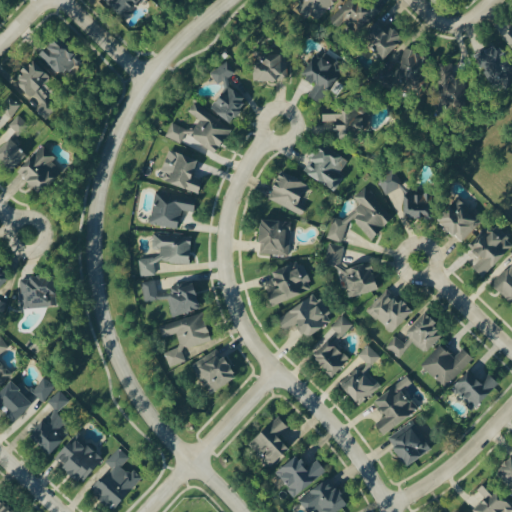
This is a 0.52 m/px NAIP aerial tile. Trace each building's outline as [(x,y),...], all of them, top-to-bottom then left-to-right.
[(107,0),(126,19),(144,0),(107,0)] [(338,0),(298,0),(295,4),(307,17),(312,13),(318,20),(338,0)] [(349,0),(330,18),(341,31),(349,23),(358,33),(379,14),(365,0),(349,0)] [(385,59),(406,40),(393,26),(387,32),(378,22),(363,36),(385,59)] [(60,75),(80,56),(61,35),(41,54),(60,75)] [(511,60),(503,43),(482,53),(501,91),(511,85),(511,60)] [(394,78),(421,89),(433,59),(406,48),(394,78)] [(344,65),(318,51),(305,76),(317,82),(310,96),(324,104),(344,65)] [(257,81),(288,80),(287,54),(256,55),(257,81)] [(39,91),(53,78),(36,60),(16,79),(35,99),(31,102),(46,120),(57,110),(39,91)] [(213,109),(233,123),(250,100),(228,84),(238,70),(225,60),(213,77),(228,88),(213,109)] [(450,75),(446,95),(466,99),(470,79),(450,75)] [(12,118),(22,105),(10,96),(0,109),(12,118)] [(234,130),(197,102),(190,112),(201,120),(191,134),(176,122),(167,134),(180,144),(188,133),(216,154),(234,130)] [(367,107),(325,108),(325,121),(337,121),(337,136),(367,135),(367,107)] [(10,125),(20,135),(29,124),(19,115),(10,125)] [(0,154),(14,170),(30,155),(13,138),(0,151),(0,154)] [(341,173),(350,159),(323,143),(306,171),(337,191),(346,176),(341,173)] [(66,171),(44,147),(19,170),(41,195),(66,171)] [(195,177),(200,160),(175,151),(165,182),(201,193),(205,180),(195,177)] [(388,195),(405,185),(395,170),(378,180),(388,195)] [(309,206),(301,202),(311,185),(285,171),(270,198),(303,216),(309,206)] [(334,217),(329,239),(343,243),(348,224),(355,219),(372,240),(395,221),(367,187),(355,197),(362,206),(344,220),(334,217)] [(196,213),(199,198),(158,190),(151,224),(180,229),(183,210),(196,213)] [(435,219),(436,195),(407,194),(406,218),(435,219)] [(463,243),(484,220),(460,198),(439,220),(463,243)] [(292,221),(263,220),(262,255),(291,256),(292,221)] [(472,249),(483,257),(474,268),(488,278),(511,244),(511,240),(490,224),(472,249)] [(192,264),(193,235),(155,234),(154,249),(162,249),(161,263),(192,264)] [(511,302),(511,254),(511,255),(511,264),(493,284),(511,303),(511,302)] [(142,277),(157,275),(155,258),(139,260),(142,277)] [(273,272),(279,289),(269,293),(274,306),(313,291),(302,261),(273,272)] [(24,309),(59,307),(57,276),(22,278),(24,309)] [(146,302),(170,299),(173,315),(202,311),(198,282),(171,286),(172,294),(159,295),(157,280),(143,282),(146,302)] [(390,287),(368,310),(392,333),(414,311),(390,287)] [(309,337),(335,320),(317,293),(281,317),(289,329),(299,322),(309,337)] [(445,333),(436,325),(440,321),(430,311),(403,340),(397,335),(387,346),(400,357),(414,342),(427,354),(445,333)] [(354,324),(343,315),(332,327),(337,331),(315,356),(337,375),(352,357),(336,344),(354,324)] [(0,355),(10,348),(2,336),(0,337),(0,355)] [(465,347),(456,356),(443,343),(423,364),(447,387),(476,357),(465,347)] [(358,356),(370,367),(381,356),(369,344),(358,356)] [(240,379),(228,356),(223,359),(218,351),(194,364),(210,394),(240,379)] [(358,404),(381,390),(366,365),(343,379),(358,404)] [(475,410),(502,381),(491,372),(484,380),(471,369),(453,389),(475,410)] [(376,399),(387,415),(378,422),(386,433),(420,410),(405,388),(414,383),(410,376),(376,399)] [(13,380),(0,395),(0,405),(16,420),(38,396),(44,401),(57,387),(46,377),(33,391),(24,383),(21,387),(13,380)] [(52,453),(70,434),(63,427),(69,422),(59,413),(71,400),(60,390),(49,401),(56,408),(31,434),(52,453)] [(272,467),(293,447),(280,434),(290,425),(281,415),(250,444),(263,457),(272,467)] [(390,436),(409,465),(433,448),(414,420),(390,436)] [(82,483),(105,459),(79,435),(57,458),(82,483)] [(115,510),(144,477),(135,469),(131,473),(123,466),(131,457),(120,447),(107,462),(113,468),(93,490),(115,510)] [(296,496),(329,470),(320,459),(310,466),(300,454),(277,472),(296,496)] [(511,483),(511,459),(500,473),(511,483)] [(311,511),(314,510),(315,511),(337,511),(351,502),(331,476),(300,500),(309,511),(311,511)] [(476,511),(508,511),(511,509),(511,503),(490,480),(479,490),(487,499),(475,510),(476,511)] [(0,511),(15,511),(0,497),(0,511)]
